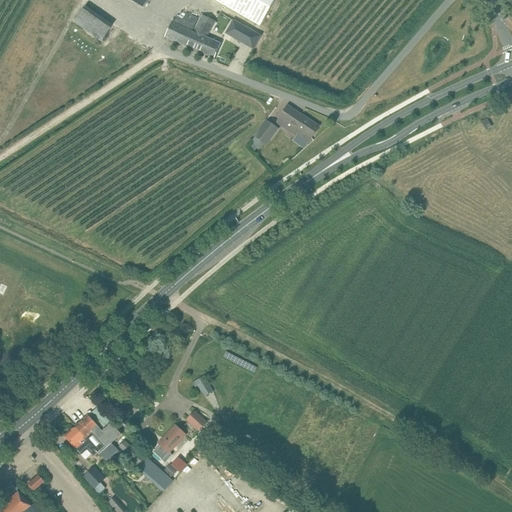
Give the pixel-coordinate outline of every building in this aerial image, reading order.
[(206,0),(262,25),(273,0),(206,0)] [(112,25),(86,6),(75,22),(101,41),(112,25)] [(186,12),(183,19),(176,16),(174,22),(172,21),(166,37),(215,58),(221,44),(207,37),(214,20),(201,14),(198,17),(186,12)] [(224,27),(223,27),(245,40),(253,26),(231,14),(224,27)] [(287,106),(277,122),(297,135),(294,141),(304,148),(311,138),(318,127),(287,106)] [(279,129),(266,120),(254,136),(266,145),(279,129)] [(22,272),(0,261),(0,316),(1,317),(22,272)] [(198,385),(205,396),(214,391),(204,375),(193,382),(196,387),(198,385)] [(97,408),(76,426),(86,437),(93,445),(99,452),(100,453),(101,453),(103,455),(110,449),(108,446),(112,443),(116,439),(121,435),(123,433),(112,421),(111,422),(97,408)] [(207,422),(195,411),(187,420),(199,431),(207,422)] [(185,435),(183,432),(175,425),(159,443),(161,444),(154,452),(165,463),(173,455),(170,452),(185,435)] [(76,426),(65,436),(71,443),(76,449),(81,455),(87,450),(92,455),(93,457),(99,452),(93,445),(86,437),(76,426)] [(146,459),(125,441),(121,444),(119,446),(140,465),(138,468),(164,491),(174,480),(147,457),(146,459)] [(110,449),(103,455),(107,461),(119,451),(112,443),(108,446),(110,449)] [(94,467),(83,477),(99,494),(105,488),(101,483),(105,478),(94,467)] [(33,490),(43,481),(38,475),(28,484),(33,490)] [(30,506),(24,499),(17,491),(0,506),(0,511),(34,511),(30,506)] [(116,493),(107,501),(116,511),(123,511),(128,508),(116,493)]
